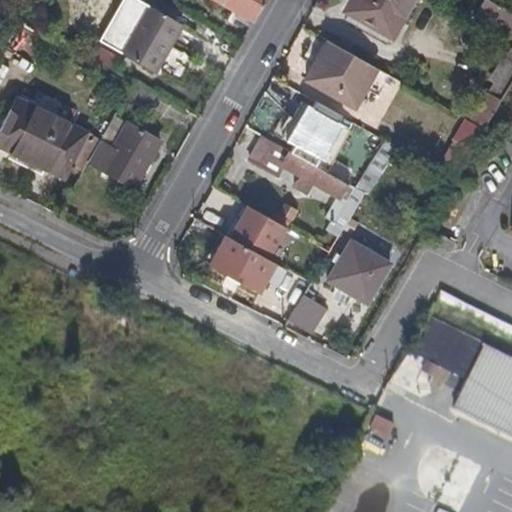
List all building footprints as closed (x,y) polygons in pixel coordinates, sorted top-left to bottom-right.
[(266,0),(213,0),(253,23),(266,0)] [(393,36),(412,0),(357,0),(351,12),(393,36)] [(511,13),(488,0),(482,0),(473,17),(502,33),(504,32),(511,36),(511,13)] [(156,72),(183,23),(147,4),(120,51),(156,72)] [(355,108),(378,69),(329,41),(306,81),(355,108)] [(508,89),(511,82),(511,68),(501,62),(500,61),(490,78),(495,81),(508,89)] [(484,129),(501,101),(488,93),(471,122),(484,129)] [(81,148),(88,133),(18,100),(0,137),(0,148),(66,179),(81,148)] [(324,160),(344,125),(338,121),(341,116),(317,102),(314,107),(304,101),(285,137),(297,144),(292,152),(315,166),(320,158),(324,160)] [(111,152),(127,124),(113,117),(98,146),(111,152)] [(476,144),(484,129),(471,122),(463,136),(476,144)] [(134,189),(160,143),(127,124),(111,152),(98,146),(87,163),(134,189)] [(315,166),(292,152),(265,138),(252,161),(280,176),(285,167),(307,178),(295,184),(311,192),(316,183),(341,197),(332,213),(350,221),(366,194),(355,188),(315,166)] [(366,194),(397,147),(386,141),(355,188),(366,194)] [(289,229),(298,212),(285,205),(276,222),(289,229)] [(344,231),(350,221),(332,213),(327,223),(344,231)] [(453,254),(465,231),(450,223),(439,247),(453,254)] [(367,303),(390,264),(350,240),(327,280),(367,303)] [(240,276),(194,253),(187,268),(232,291),(240,276)] [(286,328),(297,310),(269,296),(258,315),(286,328)] [(511,358),(433,319),(415,356),(471,384),(458,411),(497,431),(511,438),(511,358)] [(369,429),(387,435),(393,419),(374,413),(369,429)]
